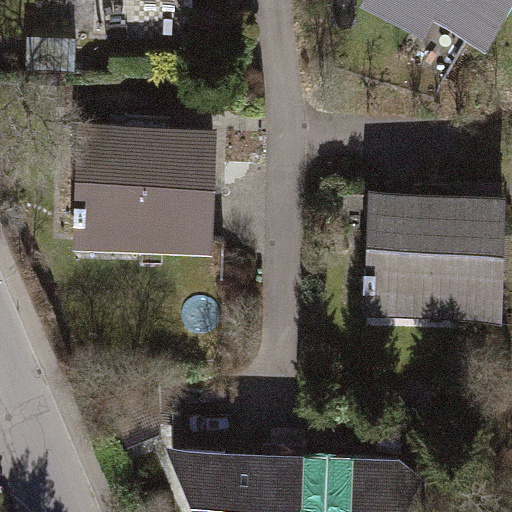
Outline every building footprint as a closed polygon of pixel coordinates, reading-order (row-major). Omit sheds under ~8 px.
[(508,0),(359,0),(359,2),(423,37),(433,18),(484,45),(508,0)] [(216,121),(74,118),(71,249),(213,252),(216,121)] [(507,192),(370,187),(365,311),(502,316),(507,192)] [(111,413),(125,445),(159,431),(158,391),(111,413)] [(398,453),(165,444),(191,511),(401,511),(422,471),(398,453)]
